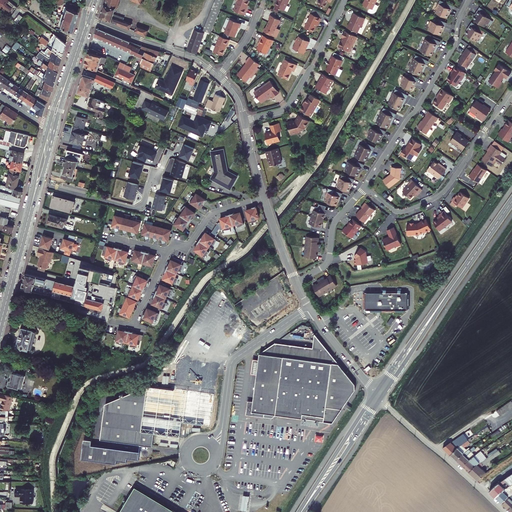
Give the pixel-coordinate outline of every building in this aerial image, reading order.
[(0,0),(0,8),(8,15),(16,5),(9,0),(0,0)] [(114,17),(115,13),(119,0),(106,0),(101,17),(131,29),(133,23),(123,20),(114,17)] [(247,8),(248,5),(250,0),(238,0),(234,11),(246,15),(248,8),(247,8)] [(280,0),(279,3),(277,7),(286,11),(291,0),(280,0)] [(333,2),(334,0),(322,0),(320,5),(326,8),(330,1),(333,2)] [(378,0),(366,0),(364,4),(371,8),(369,11),(372,13),(376,12),(380,5),(376,3),(378,0)] [(454,6),(447,3),(445,6),(440,4),(438,9),(439,10),(437,13),(448,18),(450,15),(452,10),(454,6)] [(487,12),(481,7),(479,11),(480,12),(477,16),(474,19),(485,27),(487,24),(488,24),(492,20),(485,15),(487,12)] [(79,12),(65,8),(62,17),(76,22),(79,12)] [(325,14),(315,9),(313,14),(322,19),(325,14)] [(366,18),(360,15),(356,13),(355,12),(352,18),(353,19),(352,21),(351,21),(349,27),(358,31),(359,31),(361,26),(363,25),(364,23),(364,22),(366,18)] [(20,23),(25,17),(21,14),(17,20),(20,23)] [(314,33),(318,25),(319,22),(321,23),(323,19),(322,19),(313,14),(306,28),(314,33)] [(282,20),(272,15),(270,19),(272,20),(267,29),(267,28),(265,32),(278,38),(281,30),(278,28),(282,20)] [(76,22),(62,17),(61,19),(64,20),(62,27),(73,31),(76,22)] [(243,23),(231,19),(226,32),(236,36),(240,27),(241,27),(243,23)] [(447,22),(439,20),(438,23),(432,21),(430,26),(431,27),(430,31),(442,35),(444,32),(446,26),(445,26),(447,22)] [(479,27),(473,22),(471,26),(472,27),(469,31),(466,34),(477,42),(479,39),(480,39),(484,34),(477,30),(479,27)] [(138,25),(136,31),(148,36),(151,28),(138,25)] [(121,37),(98,28),(95,39),(100,41),(101,39),(142,58),(147,47),(121,37)] [(196,29),(192,39),(201,43),(205,32),(196,29)] [(343,40),(342,40),(340,46),(351,51),(358,36),(346,30),(343,37),(344,37),(343,38),(344,38),(343,40)] [(63,58),(68,44),(56,35),(53,39),(56,41),(53,50),(63,58)] [(231,39),(221,35),(215,51),(225,55),(227,48),(227,45),(228,46),(229,46),(231,39)] [(275,40),(264,35),(262,40),(263,40),(258,50),(268,54),(275,40)] [(300,36),(299,39),(298,40),(297,41),(297,42),(297,43),(298,43),(295,48),(306,54),(307,51),(307,49),(308,46),(309,47),(311,42),(300,36)] [(442,42),(429,36),(427,39),(425,44),(422,51),(433,57),(435,52),(437,49),(438,50),(442,42)] [(50,42),(43,37),(41,40),(48,46),(50,42)] [(192,39),(188,49),(189,50),(198,53),(201,43),(192,39)] [(470,45),(468,48),(477,54),(479,51),(470,45)] [(139,65),(152,71),(161,51),(147,47),(142,58),(139,65)] [(459,61),(467,67),(468,66),(477,54),(468,48),(467,47),(463,54),(463,55),(459,61)] [(96,54),(97,51),(92,48),(86,65),(97,69),(100,61),(103,62),(105,57),(96,54)] [(44,53),(52,58),(52,59),(61,65),(63,59),(50,50),(48,52),(45,50),(44,53)] [(40,54),(38,57),(45,62),(59,71),(61,65),(52,59),(51,62),(40,54)] [(345,60),(334,55),(331,61),(333,62),(331,65),(330,65),(328,71),(332,72),(332,73),(333,73),(334,73),(337,75),(341,68),(341,67),(342,66),(345,60)] [(430,61),(417,55),(416,58),(415,58),(413,63),(414,63),(410,70),(421,76),(423,71),(425,68),(427,69),(430,61)] [(262,65),(252,57),(247,62),(248,63),(239,75),(248,82),(252,77),(253,78),(261,69),(259,68),(262,65)] [(299,66),(287,60),(279,75),(289,80),(293,71),(295,72),(299,66)] [(45,62),(41,68),(47,72),(57,80),(60,72),(59,71),(45,62)] [(130,72),(132,68),(121,63),(119,68),(130,72)] [(508,79),(511,73),(511,72),(500,64),(495,70),(497,71),(490,82),(499,88),(503,82),(502,81),(505,77),(508,79)] [(157,87),(174,95),(184,71),(173,66),(167,81),(168,81),(167,83),(166,82),(160,80),(157,87)] [(452,75),(448,80),(457,86),(462,80),(463,80),(465,77),(464,76),(467,73),(457,66),(453,73),(453,74),(452,76),(452,75)] [(116,83),(98,75),(86,70),(79,92),(91,96),(97,80),(114,89),(116,83)] [(195,73),(191,71),(187,82),(190,84),(190,86),(194,87),(199,75),(195,73)] [(57,80),(47,72),(44,79),(55,86),(57,80)] [(322,80),(318,87),(327,93),(331,85),(332,86),(335,80),(325,73),(321,80),(322,80)] [(11,81),(3,76),(0,80),(0,87),(5,90),(11,81)] [(404,82),(402,85),(413,91),(414,87),(417,82),(418,83),(420,79),(413,76),(411,79),(405,76),(403,82),(404,82)] [(44,79),(43,81),(41,86),(53,90),(55,86),(44,79)] [(10,93),(16,84),(11,81),(5,90),(10,93)] [(202,82),(194,100),(189,98),(185,110),(193,113),(198,102),(202,104),(210,86),(202,82)] [(10,93),(14,96),(20,87),(16,84),(10,93)] [(269,97),(270,98),(273,96),(275,98),(281,94),(274,84),(271,87),(270,84),(266,86),(256,93),(263,103),(268,100),(267,99),(269,97)] [(41,86),(38,91),(42,92),(52,95),(53,90),(41,86)] [(19,99),(25,90),(20,87),(14,96),(19,99)] [(443,89),(439,95),(440,96),(438,98),(435,103),(438,105),(443,109),(448,102),(450,103),(455,96),(443,89)] [(25,91),(25,90),(19,99),(23,102),(29,93),(25,91)] [(394,98),(390,105),(402,111),(404,106),(405,103),(407,104),(411,96),(398,90),(396,93),(394,97),(394,98)] [(42,92),(41,95),(42,95),(41,98),(50,101),(52,95),(42,92)] [(34,96),(29,93),(23,102),(28,105),(34,96)] [(221,111),(227,97),(217,93),(215,100),(210,98),(208,106),(221,111)] [(322,99),(312,94),(309,98),(301,110),(312,116),(322,99)] [(38,99),(34,96),(28,105),(33,108),(38,99)] [(105,116),(109,104),(96,98),(96,99),(94,99),(91,107),(99,110),(98,114),(105,116)] [(38,99),(33,108),(44,115),(47,105),(38,99)] [(180,100),(177,107),(184,110),(187,103),(180,100)] [(478,101),(471,110),(479,115),(478,116),(478,117),(484,121),(492,110),(491,110),(491,109),(485,104),(484,105),(484,106),(482,105),(482,104),(478,101)] [(145,103),(142,110),(148,112),(148,113),(160,118),(161,118),(165,120),(169,112),(151,104),(151,105),(145,103)] [(7,106),(3,112),(0,116),(5,120),(5,119),(11,123),(13,122),(18,115),(19,113),(14,110),(13,111),(10,110),(11,109),(7,106)] [(398,114),(385,108),(383,111),(381,115),(381,116),(377,123),(389,129),(391,124),(392,121),(394,122),(398,114)] [(439,118),(430,111),(427,115),(428,116),(422,124),(422,123),(418,128),(427,134),(428,133),(430,135),(434,131),(431,129),(436,122),(437,122),(439,118)] [(297,121),(296,122),(295,123),(294,121),(294,120),(288,122),(292,134),(301,132),(306,128),(310,120),(300,114),(297,120),(297,121)] [(75,126),(85,129),(86,129),(89,118),(78,115),(75,126)] [(208,128),(211,122),(197,116),(195,122),(182,117),(179,126),(201,136),(205,127),(208,128)] [(511,121),(510,120),(506,126),(507,127),(505,130),(503,129),(499,134),(505,138),(504,139),(509,142),(511,139),(511,138),(511,121)] [(282,131),(280,123),(272,125),(273,131),(266,133),(269,143),(281,140),(279,132),(282,131)] [(84,133),(85,129),(75,126),(71,141),(83,144),(86,134),(84,133)] [(371,134),(369,138),(380,143),(382,140),(384,135),(385,135),(387,132),(380,128),(379,131),(373,129),(370,134),(371,134)] [(28,143),(30,135),(14,131),(12,141),(1,139),(1,143),(10,145),(11,145),(11,143),(24,146),(26,145),(27,143),(28,143)] [(458,132),(452,142),(464,150),(471,141),(465,138),(463,137),(464,136),(458,132)] [(422,144),(413,138),(409,144),(409,145),(407,149),(405,148),(404,150),(402,152),(401,154),(406,158),(407,157),(409,158),(411,160),(416,154),(418,156),(423,149),(420,147),(422,144)] [(132,150),(136,152),(135,155),(141,157),(142,155),(150,159),(154,149),(135,142),(132,150)] [(372,155),(376,147),(368,144),(367,147),(361,144),(359,149),(355,156),(367,162),(369,158),(370,154),(372,155)] [(183,149),(180,157),(189,161),(194,149),(184,145),(182,149),(183,149)] [(489,151),(483,160),(493,166),(497,161),(503,165),(507,159),(506,158),(501,155),(503,152),(495,146),(493,145),(489,151)] [(270,159),(269,159),(271,165),(276,164),(278,164),(278,163),(282,162),(281,157),(282,157),(279,147),(267,151),(268,157),(269,157),(270,157),(270,159)] [(13,149),(11,158),(13,159),(23,161),(25,152),(13,149)] [(70,149),(67,158),(79,161),(81,161),(82,161),(84,153),(70,149)] [(213,152),(216,172),(212,179),(231,189),(238,177),(228,171),(224,150),(213,152)] [(68,165),(77,168),(79,161),(67,158),(65,165),(68,165)] [(13,159),(11,167),(18,169),(21,170),(23,161),(13,159)] [(182,178),(186,163),(175,159),(173,170),(172,170),(171,175),(182,178)] [(435,161),(429,170),(441,179),(448,168),(442,164),(442,165),(440,164),(435,161)] [(144,165),(133,162),(129,177),(135,179),(136,177),(139,178),(142,169),(143,169),(144,165)] [(357,165),(350,162),(347,167),(348,168),(347,171),(359,177),(360,173),(362,168),(364,169),(365,165),(358,162),(357,165)] [(488,170),(479,164),(476,169),(474,172),(470,176),(480,183),(488,170)] [(76,176),(75,176),(77,168),(68,165),(67,169),(64,169),(62,177),(75,180),(76,176)] [(18,169),(11,167),(7,185),(18,188),(19,184),(17,184),(20,175),(17,174),(18,169)] [(402,168),(393,168),(392,176),(390,177),(385,181),(391,189),(401,180),(402,168)] [(174,180),(163,177),(162,181),(163,181),(161,191),(171,193),(174,180)] [(340,184),(339,188),(350,192),(351,188),(353,183),(354,183),(355,179),(348,177),(347,180),(341,178),(339,184),(340,184)] [(410,185),(404,192),(412,199),(415,196),(417,193),(418,194),(419,195),(424,190),(413,180),(409,184),(410,185)] [(139,185),(128,182),(124,197),(135,200),(139,185)] [(0,183),(0,189),(23,195),(24,189),(18,188),(7,185),(0,183)] [(0,189),(0,202),(19,208),(23,195),(0,189)] [(328,198),(327,202),(338,206),(339,202),(341,197),(343,193),(330,189),(327,198),(328,198)] [(456,197),(453,201),(454,201),(458,204),(464,208),(471,198),(462,192),(459,196),(457,198),(456,198),(456,197)] [(155,199),(154,201),(154,202),(153,208),(162,211),(166,196),(156,194),(155,199)] [(204,205),(208,200),(198,194),(196,197),(193,195),(192,196),(191,198),(191,200),(190,201),(201,208),(203,205),(204,205)] [(73,213),(76,202),(55,196),(52,207),(73,213)] [(361,209),(357,215),(366,222),(376,209),(367,202),(364,206),(364,208),(362,210),(361,209)] [(182,215),(192,222),(194,218),(193,217),(197,212),(186,205),(185,206),(184,207),(183,209),(182,210),(184,212),(182,215)] [(262,216),(258,205),(254,206),(255,208),(249,209),(252,222),(254,222),(256,221),(257,221),(259,221),(258,217),(262,216)] [(316,206),(313,217),(324,220),(325,216),(326,214),(325,213),(326,210),(319,207),(316,206)] [(441,231),(453,221),(446,211),(440,215),(441,216),(442,217),(439,219),(435,222),(441,231)] [(235,212),(232,213),(235,225),(239,223),(239,226),(241,226),(242,225),(244,225),(245,224),(242,212),(236,213),(235,212)] [(235,225),(232,213),(228,214),(228,216),(222,218),(226,230),(227,230),(228,230),(229,229),(230,229),(231,229),(232,229),(231,226),(235,225)] [(0,221),(7,224),(9,218),(0,215),(0,221)] [(66,223),(68,224),(69,220),(50,215),(48,223),(64,228),(66,223)] [(122,227),(125,217),(116,215),(114,225),(115,225),(118,224),(119,226),(122,227)] [(189,225),(192,222),(182,215),(180,218),(177,216),(176,218),(176,219),(175,221),(174,222),(185,229),(188,224),(189,225)] [(133,219),(125,217),(122,227),(123,227),(127,226),(127,228),(131,229),(133,219)] [(313,217),(311,224),(313,225),(312,229),(319,232),(321,227),(322,227),(323,225),(324,220),(313,217)] [(142,221),(133,219),(131,229),(132,229),(135,229),(136,230),(136,231),(139,231),(142,221)] [(353,238),(363,226),(354,219),(349,224),(350,225),(348,227),(347,227),(344,231),(353,238)] [(411,224),(408,224),(408,228),(408,229),(409,230),(409,234),(416,234),(416,235),(422,234),(422,233),(425,232),(426,232),(430,231),(429,230),(431,229),(432,229),(427,219),(421,222),(420,223),(419,223),(418,223),(418,224),(416,224),(416,223),(415,222),(411,223),(411,224)] [(14,225),(7,224),(0,221),(0,228),(12,232),(14,225)] [(153,235),(155,225),(147,222),(144,233),(145,233),(146,233),(149,232),(149,234),(153,235)] [(161,237),(164,227),(155,225),(153,235),(154,235),(157,234),(158,236),(161,237)] [(173,229),(164,227),(161,237),(163,237),(166,236),(166,238),(170,239),(173,229)] [(388,237),(384,239),(388,250),(398,246),(400,246),(402,245),(402,244),(395,227),(388,230),(391,236),(391,237),(389,238),(388,237)] [(203,237),(201,240),(210,246),(212,243),(215,245),(216,244),(217,242),(217,241),(218,239),(207,232),(204,237),(203,237)] [(41,245),(51,248),(54,237),(44,234),(44,237),(43,237),(41,243),(42,243),(41,245)] [(77,236),(71,234),(69,240),(66,239),(63,247),(67,249),(66,253),(71,255),(73,248),(76,249),(79,246),(80,244),(75,243),(77,236)] [(307,246),(322,248),(322,245),(318,244),(318,242),(319,242),(320,238),(309,236),(307,246)] [(210,246),(201,240),(198,243),(199,244),(196,249),(206,256),(207,255),(208,254),(209,254),(210,253),(210,252),(211,251),(208,250),(210,246)] [(117,259),(120,248),(116,247),(115,248),(109,246),(106,259),(107,259),(109,260),(110,261),(111,261),(112,261),(113,258),(117,259)] [(321,252),(322,248),(307,246),(306,257),(317,258),(317,254),(317,252),(321,252)] [(55,252),(40,248),(39,253),(42,254),(38,266),(39,266),(46,269),(48,269),(50,261),(52,261),(55,252)] [(124,249),(120,248),(117,259),(120,260),(120,263),(121,263),(123,264),(124,264),(126,264),(129,252),(123,250),(124,249)] [(369,261),(367,251),(362,248),(356,257),(357,258),(358,260),(356,260),(357,265),(359,265),(363,264),(368,263),(369,261)] [(144,263),(147,251),(143,250),(143,252),(136,250),(133,262),(134,263),(136,264),(138,264),(138,265),(139,265),(140,262),(144,263)] [(151,252),(147,251),(144,263),(147,264),(147,267),(148,267),(150,267),(152,268),(153,268),(157,255),(150,254),(151,252)] [(169,265),(168,269),(178,273),(180,270),(183,271),(183,270),(184,268),(184,267),(185,265),(183,264),(173,260),(170,265),(169,265)] [(93,264),(84,261),(83,261),(76,286),(90,289),(92,282),(100,284),(101,282),(104,272),(92,269),(93,264)] [(178,273),(168,269),(166,272),(167,273),(165,279),(176,284),(177,283),(178,281),(179,280),(179,279),(180,278),(177,277),(178,273)] [(101,282),(111,285),(114,275),(104,272),(101,282)] [(27,273),(24,283),(37,286),(46,289),(47,285),(52,286),(51,290),(55,291),(57,281),(27,273)] [(135,285),(146,290),(147,286),(146,286),(149,280),(137,275),(136,276),(135,277),(135,278),(134,279),(134,280),(134,281),(137,282),(135,285)] [(325,277),(322,279),(329,291),(338,286),(332,276),(329,278),(329,279),(327,280),(325,277)] [(329,291),(322,279),(319,280),(321,284),(319,285),(318,284),(314,287),(320,296),(329,291)] [(117,297),(115,297),(116,288),(100,284),(92,282),(90,289),(76,286),(58,281),(57,281),(55,291),(53,297),(86,306),(103,311),(105,303),(113,305),(115,300),(116,300),(117,297)] [(24,283),(23,289),(40,293),(41,290),(36,289),(37,286),(24,283)] [(158,290),(157,293),(167,298),(169,295),(172,296),(172,294),(173,293),(173,291),(174,290),(162,284),(159,290),(158,290)] [(144,294),(146,290),(135,285),(133,289),(131,288),(130,289),(129,290),(129,292),(129,294),(140,299),(143,293),(144,294)] [(252,295),(256,301),(265,295),(260,289),(252,295)] [(366,292),(366,310),(409,310),(408,292),(401,292),(401,291),(399,291),(399,292),(387,292),(387,291),(373,291),(373,292),(366,292)] [(167,298),(157,293),(155,297),(156,298),(154,303),(165,308),(166,308),(167,306),(168,304),(169,303),(166,302),(167,298)] [(276,293),(265,301),(269,307),(280,299),(276,293)] [(136,305),(138,301),(129,297),(127,301),(123,308),(124,308),(121,314),(130,318),(131,316),(132,316),(137,305),(136,305)] [(263,303),(252,311),(256,317),(267,309),(263,303)] [(147,314),(146,318),(156,323),(158,319),(161,321),(162,319),(162,318),(162,316),(163,314),(151,309),(148,315),(147,314)] [(18,345),(29,349),(34,333),(23,329),(18,345)] [(128,342),(131,331),(127,330),(126,331),(120,330),(117,343),(119,343),(120,344),(122,344),(123,345),(124,345),(124,342),(128,342)] [(135,332),(131,331),(128,342),(132,343),(131,346),(133,347),(135,347),(136,347),(138,347),(139,340),(141,334),(134,333),(135,332)] [(32,350),(37,334),(34,333),(29,349),(32,350)] [(316,333),(314,348),(330,350),(316,333)] [(277,343),(261,353),(260,360),(255,360),(253,374),(258,374),(255,402),(249,401),(247,415),(273,418),(277,415),(308,419),(308,418),(318,420),(317,420),(326,422),(328,410),(341,412),(356,389),(356,384),(340,363),(330,350),(314,348),(277,343)] [(185,359),(178,358),(174,388),(148,384),(144,415),(106,410),(102,438),(154,445),(155,432),(181,436),(183,421),(211,424),(219,363),(212,362),(199,361),(187,359),(185,359)] [(20,389),(24,376),(13,373),(10,386),(20,389)] [(107,402),(106,410),(144,415),(148,384),(107,402)] [(10,411),(11,411),(14,396),(0,393),(0,400),(4,401),(2,411),(10,411)] [(511,400),(497,411),(501,415),(511,407),(511,400)] [(328,410),(326,422),(335,423),(341,412),(328,410)] [(458,448),(470,440),(477,435),(491,425),(488,421),(467,436),(465,433),(452,442),(444,447),(452,455),(458,448)] [(452,455),(458,460),(464,454),(468,451),(465,447),(472,443),(470,440),(458,448),(452,455)] [(140,459),(141,451),(93,445),(84,444),(83,458),(118,463),(118,460),(128,461),(129,457),(140,459)] [(464,454),(458,460),(464,466),(474,457),(475,457),(479,455),(478,454),(472,448),(468,451),(464,454)] [(476,465),(470,472),(479,480),(485,474),(488,472),(482,467),(486,465),(486,464),(502,453),(499,449),(483,460),(476,465)] [(483,460),(479,455),(475,457),(474,457),(464,466),(470,472),(476,465),(483,460)] [(503,484),(500,482),(491,491),(497,497),(506,487),(503,484)] [(120,511),(178,511),(136,486),(120,511)] [(503,503),(511,493),(506,487),(497,497),(503,503)] [(22,497),(23,497),(23,500),(22,500),(22,504),(34,505),(34,491),(23,491),(16,490),(16,497),(22,497)] [(247,511),(250,492),(244,491),(241,511),(247,511)] [(503,503),(509,509),(511,505),(511,493),(503,503)]
